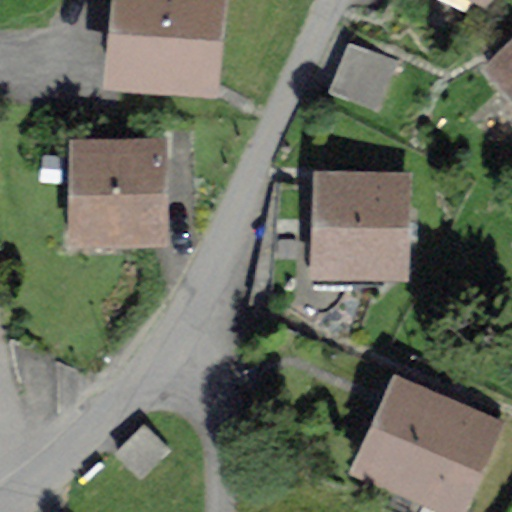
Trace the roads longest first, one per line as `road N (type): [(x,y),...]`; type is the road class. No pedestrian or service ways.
road 1 (unclassified): [(237,248),(338,0)]
road 2 (tertiary): [(12,502),(116,421),(195,331)]
road 3 (residential): [(223,511),(223,397),(195,331)]
